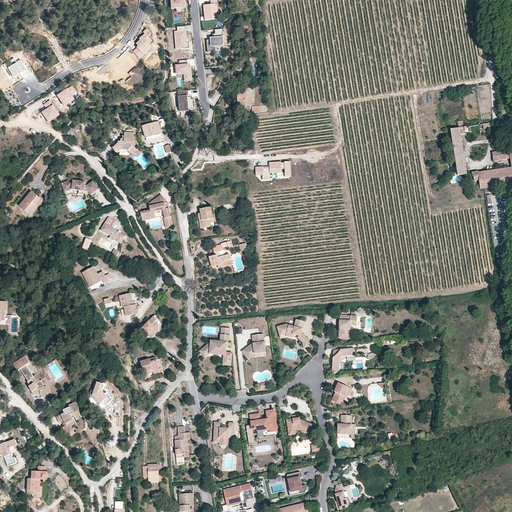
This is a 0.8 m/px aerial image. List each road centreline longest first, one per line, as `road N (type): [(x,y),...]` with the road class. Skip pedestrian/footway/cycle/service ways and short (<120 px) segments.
road 1 (unknown): [(491,78),(280,113)]
road 2 (residential): [(190,291),(177,184),(208,110)]
road 3 (residential): [(98,485),(188,368)]
road 4 (residential): [(145,0),(134,32),(113,56),(41,88)]
road 5 (residential): [(325,511),(334,459),(310,372)]
road 6 (residential): [(195,399),(278,395),(310,372)]
